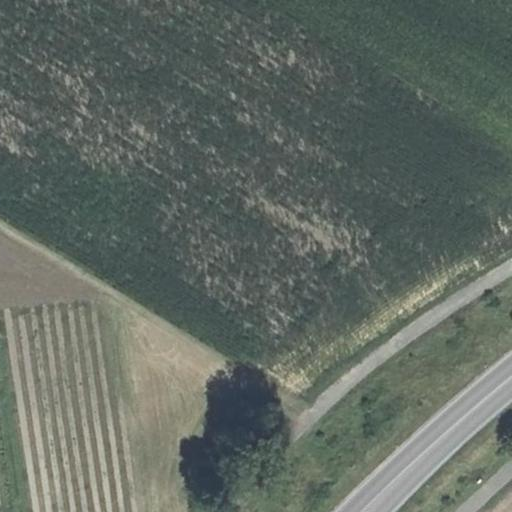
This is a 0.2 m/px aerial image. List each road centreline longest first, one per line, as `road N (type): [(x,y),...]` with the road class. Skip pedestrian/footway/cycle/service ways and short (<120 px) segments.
road 1 (track): [(224,511),(407,335),(511,271)]
road 2 (secondary): [(511,375),(366,511)]
